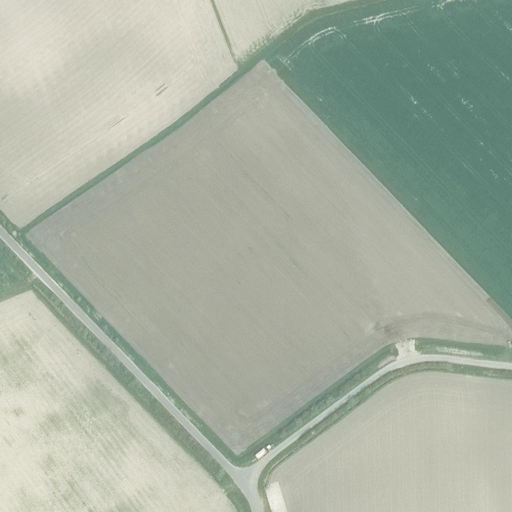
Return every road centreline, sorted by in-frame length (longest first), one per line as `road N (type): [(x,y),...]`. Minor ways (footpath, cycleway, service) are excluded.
road 1 (unclassified): [(242,480),(0,229)]
road 2 (unclassified): [(242,480),(408,361),(511,366)]
